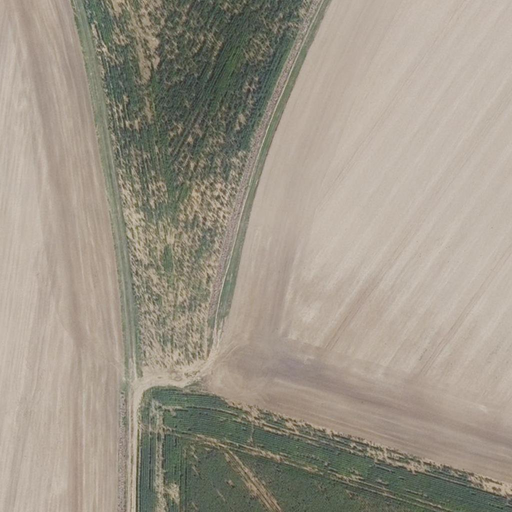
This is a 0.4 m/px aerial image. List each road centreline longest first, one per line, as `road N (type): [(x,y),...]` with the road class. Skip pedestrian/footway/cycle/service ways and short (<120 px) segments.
road 1 (track): [(76,0),(123,258),(133,369),(127,511)]
road 2 (track): [(133,375),(208,374),(263,165),(331,0)]
